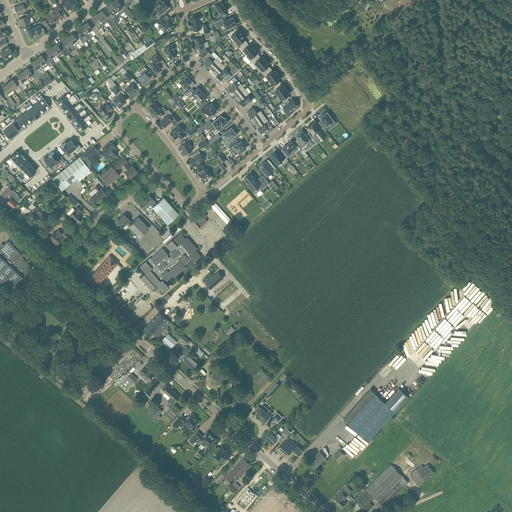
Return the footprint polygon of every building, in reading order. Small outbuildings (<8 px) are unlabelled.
[(25,0),(21,0),(20,1),(16,3),(17,5),(14,6),(17,13),(25,10),(24,7),(28,5),(25,0)] [(78,3),(76,0),(66,0),(65,1),(64,0),(63,0),(61,2),(67,10),(77,2),(78,3)] [(117,0),(115,0),(111,3),(120,14),(123,11),(122,9),(123,8),(117,0)] [(162,3),(159,0),(152,6),(155,9),(156,8),(158,10),(156,12),(159,16),(166,11),(165,10),(168,7),(164,1),(162,3)] [(222,18),(222,19),(228,16),(225,12),(228,10),(222,2),(216,6),(218,9),(216,11),(222,18)] [(115,17),(112,19),(116,24),(119,22),(116,19),(118,18),(117,17),(120,14),(111,3),(107,7),(115,17)] [(44,15),(46,17),(51,24),(62,16),(59,12),(62,10),(58,5),(54,8),(55,10),(53,11),(52,9),(44,15)] [(112,28),(116,24),(112,19),(110,16),(107,17),(102,10),(97,14),(104,24),(107,21),(112,28)] [(24,17),(19,19),(21,25),(26,24),(26,25),(31,23),(29,18),(32,17),(29,11),(23,14),(24,17)] [(101,35),(105,32),(102,30),(103,29),(101,27),(104,24),(97,14),(91,18),(96,25),(94,26),(101,35)] [(200,25),(199,17),(192,18),(192,22),(192,26),(193,26),(194,30),(203,28),(204,33),(210,32),(209,23),(200,25)] [(225,24),(227,29),(237,24),(233,17),(223,22),(221,19),(222,19),(222,18),(216,22),(214,22),(214,23),(214,22),(217,28),(225,24)] [(162,18),(157,22),(159,25),(158,26),(160,28),(157,31),(160,35),(172,26),(169,23),(171,21),(169,18),(165,21),(162,18)] [(87,22),(82,26),(91,38),(91,37),(95,34),(109,52),(112,50),(110,46),(102,37),(101,35),(94,26),(91,23),(89,25),(87,22)] [(42,29),(40,25),(31,29),(26,31),(29,38),(33,36),(32,33),(35,32),(36,35),(37,35),(40,33),(39,30),(42,29)] [(79,33),(76,34),(83,43),(86,41),(85,41),(88,39),(88,40),(91,38),(82,26),(77,30),(79,33)] [(236,28),(227,34),(233,41),(243,33),(239,29),(237,30),(236,28)] [(0,29),(0,39),(9,36),(7,30),(2,32),(0,29)] [(217,31),(213,33),(214,35),(210,36),(212,41),(220,38),(217,31)] [(83,43),(76,34),(74,36),(72,33),(67,37),(76,49),(79,47),(80,48),(81,47),(81,46),(81,45),(83,43)] [(170,33),(166,36),(163,38),(166,42),(169,40),(173,37),(170,33)] [(243,33),(233,41),(237,46),(239,44),(241,46),(241,47),(247,42),(245,39),(246,38),(243,33)] [(64,44),(62,46),(68,55),(71,52),(68,47),(70,46),(74,51),(76,49),(67,37),(62,41),(64,44)] [(202,37),(199,38),(194,39),(196,50),(199,49),(199,51),(201,53),(199,55),(202,58),(209,52),(205,48),(205,49),(204,48),(202,37)] [(151,38),(143,44),(147,50),(152,46),(155,43),(151,38)] [(241,46),(239,48),(245,55),(255,47),(251,43),(249,44),(247,42),(241,47),(241,46)] [(56,43),(51,48),(56,54),(61,50),(62,52),(65,57),(68,55),(62,46),(59,47),(56,43)] [(147,50),(143,44),(138,48),(135,50),(139,55),(141,54),(141,53),(147,50)] [(175,51),(173,49),(175,48),(173,44),(170,46),(169,46),(163,50),(168,56),(169,56),(171,60),(177,56),(174,52),(175,51)] [(8,47),(4,50),(0,53),(5,59),(11,55),(11,54),(13,53),(8,47)] [(255,47),(245,55),(251,62),(259,55),(257,53),(258,51),(255,47)] [(48,54),(46,56),(53,65),(56,63),(54,61),(58,57),(56,54),(51,48),(46,52),(48,54)] [(208,67),(216,58),(209,52),(202,58),(205,61),(203,63),(208,67)] [(120,53),(117,56),(121,62),(125,59),(120,53)] [(161,60),(158,56),(157,54),(151,58),(153,61),(149,65),(155,73),(161,69),(157,64),(161,60)] [(41,55),(36,59),(43,68),(48,65),(50,67),(53,65),(46,56),(44,58),(41,55)] [(259,55),(251,62),(257,68),(266,60),(262,56),(261,57),(259,55)] [(96,59),(101,67),(102,68),(105,65),(99,57),(96,59)] [(216,58),(208,66),(213,71),(221,63),(216,58)] [(34,67),(32,69),(39,78),(42,75),(39,72),(43,68),(36,59),(31,63),(34,67)] [(95,60),(89,64),(94,71),(100,67),(99,66),(100,66),(101,67),(96,59),(95,59),(94,59),(95,60)] [(266,60),(257,68),(263,74),(271,68),(269,65),(270,64),(266,60)] [(226,67),(221,63),(213,71),(217,75),(224,69),(226,67)] [(132,78),(122,67),(119,70),(129,81),(132,78)] [(150,78),(149,76),(147,74),(149,72),(144,67),(139,72),(141,75),(138,78),(144,84),(150,78)] [(27,68),(22,72),(29,81),(34,78),(36,80),(39,78),(32,69),(30,70),(27,68)] [(271,68),(263,74),(268,81),(270,80),(278,74),(275,70),(273,71),(271,68)] [(229,73),(224,69),(217,75),(217,76),(221,80),(223,78),(226,81),(232,76),(228,73),(229,73)] [(29,81),(22,72),(17,76),(19,78),(17,80),(24,89),(27,87),(25,85),(29,81)] [(278,74),(270,80),(274,87),(280,83),(281,83),(279,80),(281,79),(278,74)] [(187,76),(183,79),(182,79),(179,81),(180,81),(179,82),(183,86),(180,88),(184,94),(191,88),(189,85),(192,82),(189,79),(190,78),(188,76),(187,76)] [(109,77),(106,80),(110,84),(110,88),(111,89),(111,90),(115,94),(116,95),(111,100),(112,101),(114,104),(115,103),(119,107),(124,102),(123,101),(125,100),(121,95),(118,92),(121,90),(118,86),(116,85),(109,77)] [(228,87),(232,92),(232,91),(238,86),(234,82),(237,80),(234,77),(227,83),(230,85),(228,87)] [(81,82),(87,87),(90,83),(85,78),(81,82)] [(12,79),(7,83),(12,90),(17,86),(22,91),(24,89),(17,80),(15,82),(12,79)] [(138,89),(134,85),(132,82),(128,86),(125,83),(121,87),(124,90),(125,90),(130,95),(138,89)] [(9,100),(13,106),(15,104),(7,94),(12,90),(7,83),(2,87),(4,90),(2,92),(9,100)] [(274,87),(273,87),(278,95),(287,89),(283,84),(282,86),(280,83),(274,87)] [(238,86),(232,91),(236,96),(245,89),(241,84),(238,86)] [(100,96),(100,97),(104,102),(107,99),(96,87),(90,92),(92,95),(93,94),(94,95),(93,96),(99,98),(99,96),(100,96)] [(196,98),(204,91),(201,89),(201,90),(198,87),(195,91),(192,88),(186,93),(191,98),(194,95),(196,98)] [(245,89),(236,96),(240,101),(249,94),(245,89)] [(287,89),(278,95),(283,102),(286,100),(288,99),(290,97),(288,95),(290,94),(287,89)] [(206,94),(204,91),(196,98),(199,100),(196,103),(200,108),(206,102),(204,100),(207,97),(205,95),(206,94)] [(57,101),(62,107),(75,97),(73,95),(73,94),(68,98),(65,95),(57,101)] [(248,95),(240,102),(243,106),(245,105),(247,108),(254,103),(248,95)] [(77,100),(75,97),(62,107),(66,113),(80,103),(79,103),(74,107),(72,104),(77,100)] [(44,98),(38,102),(45,111),(50,106),(44,98)] [(283,102),(279,105),(281,108),(285,113),(288,112),(297,106),(293,100),(290,102),(288,103),(286,100),(283,102)] [(38,102),(32,106),(39,115),(45,111),(38,102)] [(148,108),(151,111),(150,112),(155,117),(159,113),(161,116),(167,111),(163,107),(161,109),(155,102),(148,108)] [(211,104),(210,103),(209,102),(201,109),(205,114),(206,112),(210,116),(211,115),(212,115),(217,111),(216,110),(218,109),(212,103),(211,104)] [(82,106),(80,103),(66,113),(66,114),(70,120),(71,120),(71,119),(84,109),(81,111),(79,113),(77,110),(79,108),(82,106)] [(113,110),(109,106),(108,104),(105,107),(104,105),(98,111),(102,116),(103,115),(107,119),(112,114),(110,112),(113,110)] [(32,106),(27,110),(34,119),(34,120),(40,115),(39,115),(32,106)] [(247,113),(251,118),(257,113),(254,108),(247,113)] [(86,112),(84,109),(71,119),(71,120),(75,125),(89,115),(83,119),(81,116),(86,112)] [(27,110),(21,115),(28,123),(34,119),(27,110)] [(261,111),(251,117),(255,123),(264,116),(261,111)] [(318,121),(326,131),(326,130),(329,128),(327,125),(329,123),(331,122),(330,121),(332,119),(332,118),(331,117),(330,115),(330,116),(329,114),(326,111),(324,113),(323,113),(322,113),(323,113),(321,115),(320,115),(322,118),(318,121)] [(167,114),(166,115),(163,118),(163,119),(160,122),(165,127),(171,121),(175,125),(180,120),(174,114),(171,118),(167,114)] [(21,115),(16,119),(23,128),(28,123),(21,115)] [(75,125),(80,132),(88,125),(86,122),(89,120),(91,118),(89,115),(75,125)] [(223,118),(222,116),(213,122),(217,128),(213,131),(215,134),(223,128),(222,126),(228,122),(227,121),(227,120),(227,119),(227,118),(226,118),(225,118),(224,117),(223,118)] [(264,116),(255,123),(259,128),(265,124),(268,122),(264,116)] [(13,123),(8,126),(14,134),(19,131),(14,124),(17,122),(13,118),(10,120),(13,123)] [(209,120),(204,124),(199,127),(202,132),(212,124),(209,120)] [(320,129),(321,128),(318,125),(318,126),(314,122),(307,127),(313,133),(310,135),(315,141),(318,138),(323,135),(319,130),(320,129)] [(259,128),(258,128),(261,133),(265,131),(267,134),(273,129),(271,126),(268,129),(265,124),(259,128)] [(170,133),(174,137),(175,139),(178,136),(181,139),(186,134),(184,131),(179,125),(170,133)] [(8,126),(3,130),(9,138),(10,137),(11,138),(13,136),(13,135),(14,134),(8,126)] [(188,132),(190,136),(191,136),(200,130),(198,127),(196,128),(195,127),(188,132)] [(231,128),(223,134),(226,138),(223,140),(227,145),(235,139),(234,136),(236,134),(231,128)] [(306,134),(303,130),(299,133),(300,134),(297,136),(303,143),(300,146),(303,149),(305,152),(306,153),(309,150),(307,148),(310,146),(307,142),(310,140),(305,134),(306,134)] [(214,142),(221,137),(218,133),(211,139),(214,142)] [(191,136),(190,136),(183,141),(185,143),(181,146),(183,149),(184,151),(185,151),(187,154),(193,150),(191,148),(192,147),(188,140),(192,138),(191,136)] [(66,142),(66,143),(72,151),(76,147),(79,150),(82,148),(78,143),(75,145),(71,139),(66,142)] [(198,144),(201,148),(208,143),(206,139),(198,144)] [(243,145),(241,141),(239,143),(237,140),(228,146),(233,153),(237,150),(239,153),(241,152),(241,153),(245,150),(245,149),(246,148),(246,147),(244,144),(243,145)] [(290,152),(295,148),(297,147),(291,141),(282,148),(285,152),(283,154),(287,159),(292,155),(290,152)] [(65,142),(60,146),(66,153),(63,155),(67,159),(70,157),(67,154),(72,151),(66,143),(66,142),(65,142)] [(104,150),(100,154),(105,160),(110,154),(113,157),(119,152),(115,148),(116,147),(110,142),(102,149),(104,150)] [(337,147),(334,143),(324,150),(328,155),(337,147)] [(94,145),(80,156),(89,168),(99,161),(93,154),(98,150),(94,145)] [(303,149),(301,151),(307,159),(310,157),(306,153),(305,152),(303,149)] [(17,150),(11,157),(14,161),(21,154),(17,150)] [(189,160),(193,166),(197,164),(197,165),(200,163),(199,162),(204,159),(198,150),(195,152),(197,155),(189,160)] [(53,151),(48,155),(49,156),(55,164),(60,160),(62,163),(65,161),(61,156),(59,158),(53,151)] [(225,160),(220,152),(217,154),(222,163),(225,160)] [(277,164),(285,158),(282,154),(280,156),(279,155),(276,152),(271,157),(277,164)] [(324,157),(320,152),(313,158),(317,162),(324,157)] [(21,154),(14,161),(18,165),(25,158),(22,154),(21,154)] [(49,156),(44,159),(49,166),(46,168),(50,172),(53,170),(50,167),(55,164),(49,156)] [(80,156),(52,178),(61,190),(77,178),(89,168),(80,156)] [(127,162),(124,157),(99,176),(106,185),(119,175),(116,171),(121,167),(124,171),(129,178),(137,172),(132,165),(130,167),(127,163),(127,162)] [(25,158),(18,165),(22,169),(29,162),(25,158)] [(268,163),(266,161),(260,166),(267,176),(274,171),(273,170),(276,168),(270,161),(268,163)] [(29,162),(22,169),(26,172),(32,166),(29,162)] [(200,176),(199,176),(202,181),(206,178),(207,179),(211,176),(207,169),(206,169),(204,165),(197,170),(200,173),(199,174),(200,176)] [(32,166),(26,172),(30,177),(36,170),(32,166)] [(89,168),(77,178),(79,182),(92,172),(89,168)] [(247,178),(257,191),(261,188),(262,189),(269,183),(264,176),(259,180),(260,181),(258,182),(252,174),(247,178)] [(98,185),(95,188),(97,191),(91,196),(96,202),(100,199),(101,200),(107,195),(101,188),(100,189),(98,185)] [(9,188),(3,195),(6,198),(9,196),(11,197),(7,201),(13,208),(16,204),(21,199),(17,196),(16,197),(11,192),(12,191),(9,188)] [(74,205),(77,202),(70,195),(66,198),(74,205)] [(149,195),(139,204),(146,211),(148,211),(152,207),(156,203),(154,201),(154,200),(149,195)] [(26,208),(31,204),(30,202),(32,200),(29,197),(22,203),(26,208)] [(152,207),(167,224),(178,213),(163,197),(156,203),(152,207)] [(268,200),(261,206),(262,207),(264,209),(271,204),(268,200)] [(214,201),(210,204),(229,225),(233,221),(214,201)] [(82,211),(78,207),(75,210),(75,209),(68,216),(73,221),(74,220),(77,223),(83,217),(80,214),(82,211)] [(25,219),(32,225),(41,216),(34,210),(31,212),(25,219)] [(205,215),(202,212),(194,218),(195,219),(194,220),(193,219),(189,222),(196,230),(201,226),(207,221),(203,216),(205,215)] [(118,218),(114,222),(118,226),(120,224),(123,227),(126,224),(140,238),(149,229),(138,217),(132,223),(124,215),(119,219),(118,218)] [(166,238),(172,232),(169,229),(163,235),(166,238)] [(58,230),(55,233),(55,232),(49,238),(56,244),(62,239),(60,237),(63,234),(58,230)] [(150,257),(140,266),(146,273),(144,275),(140,278),(151,290),(155,287),(156,285),(163,292),(169,287),(165,282),(172,275),(174,277),(186,267),(184,265),(191,258),(195,262),(201,256),(196,250),(198,249),(187,237),(185,239),(180,233),(166,246),(171,251),(175,248),(177,249),(171,255),(171,256),(169,257),(167,255),(169,254),(163,248),(151,258),(150,257)] [(0,284),(2,286),(1,286),(8,293),(19,280),(22,283),(29,276),(26,273),(32,267),(21,257),(23,255),(7,241),(0,248),(0,284)] [(110,256),(92,274),(89,278),(97,285),(118,263),(110,256)] [(214,271),(213,270),(210,266),(195,280),(199,284),(214,271)] [(218,271),(205,283),(210,290),(224,278),(218,271)] [(475,287),(467,298),(473,302),(475,299),(478,300),(480,297),(483,299),(482,301),(487,304),(491,299),(475,287)] [(150,322),(142,330),(150,337),(154,332),(158,337),(163,332),(162,331),(163,330),(164,331),(168,326),(171,323),(166,318),(159,312),(156,316),(150,322)] [(228,336),(235,330),(231,326),(224,331),(228,336)] [(168,333),(163,339),(172,348),(177,341),(168,333)] [(185,345),(189,340),(182,334),(178,338),(185,345)] [(91,353),(86,348),(83,352),(87,357),(88,356),(89,357),(91,354),(90,354),(91,353)] [(188,350),(185,348),(180,353),(183,356),(188,350)] [(416,349),(406,359),(409,361),(418,351),(416,349)] [(189,355),(187,356),(184,360),(192,368),(197,363),(189,355)] [(217,358),(213,355),(207,360),(211,364),(217,358)] [(147,366),(143,370),(139,374),(148,382),(155,374),(147,366)] [(252,380),(257,384),(267,375),(263,370),(252,380)] [(218,384),(219,385),(224,379),(216,371),(213,375),(215,377),(213,379),(215,381),(215,382),(218,384)] [(138,380),(131,373),(127,377),(124,375),(114,384),(116,386),(119,384),(126,391),(133,384),(138,380)] [(264,392),(269,396),(280,386),(275,381),(264,392)] [(175,393),(166,384),(162,389),(171,397),(168,400),(173,405),(180,397),(175,393)] [(241,406),(253,395),(251,393),(252,391),(248,387),(246,388),(235,398),(241,406)] [(386,403),(370,389),(343,418),(368,441),(408,396),(399,388),(386,403)] [(145,391),(140,396),(145,401),(150,396),(145,391)] [(232,398),(228,401),(235,408),(239,405),(232,398)] [(154,419),(159,414),(162,411),(158,406),(149,415),(154,419)] [(260,409),(257,407),(255,410),(257,412),(256,414),(257,414),(256,415),(259,418),(260,417),(265,422),(270,415),(272,412),(269,410),(267,412),(262,407),(260,409)] [(172,409),(166,415),(171,419),(177,413),(172,409)] [(282,417),(277,412),(272,418),(277,423),(282,417)] [(185,418),(182,415),(172,426),(176,429),(179,425),(181,426),(184,423),(187,425),(188,424),(191,426),(189,428),(193,431),(196,428),(195,426),(199,421),(191,414),(188,417),(188,418),(187,419),(186,419),(185,419),(185,418)] [(203,436),(198,431),(189,441),(193,444),(195,441),(197,443),(199,439),(203,442),(204,441),(207,444),(206,445),(209,448),(212,445),(211,444),(216,439),(207,432),(203,436)] [(271,432),(269,434),(266,437),(272,444),(277,439),(275,436),(277,434),(274,431),(272,433),(271,432)] [(346,444),(357,452),(363,445),(352,436),(346,444)] [(286,456),(286,457),(292,451),(297,455),(302,450),(288,437),(278,448),(278,449),(277,450),(284,457),(286,456)] [(228,454),(231,450),(226,445),(224,448),(222,446),(220,449),(221,451),(218,454),(225,461),(230,456),(228,454)] [(345,455),(339,450),(333,456),(339,462),(345,455)] [(310,464),(315,469),(326,457),(320,451),(314,457),(315,458),(310,464)] [(244,457),(225,477),(233,484),(251,464),(244,457)] [(408,482),(405,479),(391,464),(369,485),(369,486),(358,497),(354,500),(366,511),(367,511),(373,506),(370,502),(374,498),(383,507),(408,482)] [(434,473),(427,464),(423,467),(422,465),(410,474),(418,485),(434,473)] [(217,484),(224,476),(221,473),(214,481),(217,484)] [(192,491),(191,491),(197,496),(207,485),(203,481),(197,488),(195,487),(192,491)] [(238,489),(233,484),(229,488),(234,493),(238,489)] [(248,490),(244,494),(237,502),(244,509),(255,496),(248,490)] [(348,495),(343,490),(335,498),(337,500),(335,502),(341,508),(347,503),(344,500),(348,495)]
